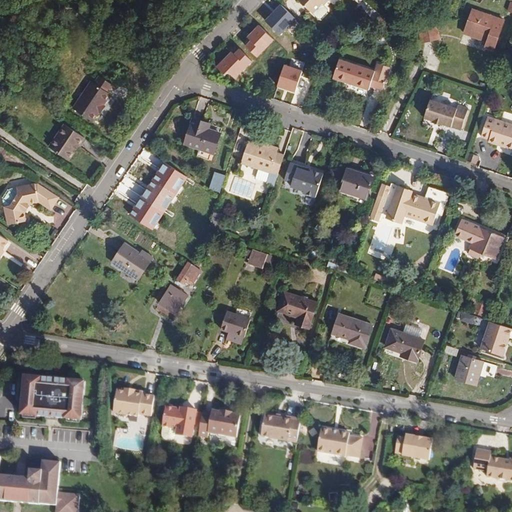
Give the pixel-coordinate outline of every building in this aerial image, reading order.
[(326,1),(327,0),(294,0),(315,21),(318,22),(325,15),(325,12),(322,9),(328,2),(326,1)] [(435,0),(425,0),(425,1),(433,8),(438,2),(435,0)] [(472,8),(464,31),(488,39),(486,44),(495,47),(504,19),(472,8)] [(260,59),(277,41),(260,25),(248,38),(252,42),(248,47),(260,59)] [(437,42),(434,25),(416,29),(420,46),(437,42)] [(384,39),(371,42),(372,49),(385,46),(384,39)] [(325,65),(331,48),(320,50),(316,62),(325,65)] [(232,52),(218,66),(234,82),(253,62),(241,50),(235,55),(232,52)] [(339,58),(333,77),(368,88),(370,84),(382,88),(385,75),(374,72),(375,69),(339,58)] [(304,72),(286,66),(279,88),(297,94),(304,72)] [(91,82),(73,109),(93,122),(98,113),(104,105),(111,95),(108,93),(113,86),(99,77),(94,84),(91,82)] [(429,98),(423,116),(433,119),(432,120),(442,124),(442,122),(460,128),(467,107),(458,104),(457,107),(429,98)] [(107,106),(104,105),(98,113),(101,115),(107,106)] [(511,123),(485,114),(479,134),(487,137),(486,139),(511,147),(511,123)] [(196,119),(188,145),(217,155),(223,134),(211,130),(213,125),(196,119)] [(65,124),(49,147),(69,160),(84,138),(65,124)] [(271,190),(281,158),(273,155),(274,154),(244,144),(238,165),(255,170),(252,180),(264,184),(263,187),(271,190)] [(466,155),(464,163),(472,166),(474,158),(466,155)] [(314,199),(321,176),(309,172),(308,174),(302,172),(303,170),(288,165),(282,182),(290,185),(289,188),(302,193),(301,195),(314,199)] [(347,168),(338,194),(348,197),(347,200),(362,205),(372,176),(347,168)] [(227,177),(215,173),(209,190),(221,194),(227,177)] [(52,210),(60,198),(39,183),(11,189),(11,190),(9,189),(4,197),(5,198),(4,199),(9,224),(27,221),(25,213),(32,203),(40,202),(52,210)] [(408,195),(387,188),(386,192),(384,197),(390,199),(392,194),(406,198),(407,196),(408,195)] [(437,218),(444,197),(427,192),(424,202),(407,196),(406,198),(392,194),(390,199),(384,197),(386,192),(379,190),(368,223),(376,225),(378,216),(384,218),(384,221),(389,226),(398,225),(400,218),(428,227),(432,216),(437,218)] [(154,198),(151,206),(176,215),(179,208),(170,205),(171,200),(162,196),(160,200),(154,198)] [(494,259),(501,237),(452,221),(447,236),(471,244),(468,251),(480,255),(494,259)] [(0,258),(11,242),(0,235),(0,261),(2,259),(0,258)] [(130,247),(117,267),(144,283),(156,264),(130,247)] [(478,261),(480,255),(468,251),(466,258),(478,261)] [(266,271),(270,258),(252,253),(248,265),(266,271)] [(188,263),(177,280),(188,287),(199,271),(188,263)] [(169,284),(154,307),(170,319),(186,295),(169,284)] [(281,293),(274,313),(294,319),(292,325),(305,329),(314,304),(281,293)] [(499,313),(486,309),(483,317),(497,322),(499,313)] [(224,314),(218,331),(225,334),(223,339),(225,340),(225,342),(238,346),(241,339),(247,321),(224,314)] [(335,315),(328,334),(346,340),(345,343),(361,348),(368,326),(335,315)] [(511,329),(491,323),(481,352),(505,359),(511,339),(511,329)] [(388,332),(382,348),(402,354),(401,357),(413,362),(420,342),(417,341),(420,333),(404,328),(401,336),(388,332)] [(447,346),(445,353),(457,357),(459,350),(447,346)] [(486,363),(462,356),(455,381),(479,387),(486,363)] [(73,420),(38,380),(25,379),(22,416),(45,418),(45,412),(53,413),(53,418),(73,420)] [(80,420),(83,383),(38,380),(73,420),(80,420)] [(149,416),(152,397),(140,394),(140,392),(131,390),(131,393),(123,391),(115,390),(111,412),(113,413),(116,416),(123,417),(126,415),(136,416),(137,414),(149,416)] [(190,438),(192,424),(198,425),(201,414),(194,413),(194,410),(185,409),(185,411),(178,410),(163,407),(160,426),(161,427),(159,435),(162,439),(169,440),(173,438),(173,435),(190,438)] [(234,437),(237,415),(230,414),(230,412),(219,411),(219,412),(210,411),(210,412),(201,411),(201,414),(198,425),(196,436),(206,438),(207,432),(234,437)] [(294,442),(298,419),(280,416),(280,418),(273,417),(262,415),(259,436),(294,442)] [(347,455),(351,436),(346,435),(347,432),(318,428),(314,451),(343,455),(347,455)] [(402,438),(395,437),(392,453),(400,454),(399,455),(426,459),(430,439),(402,435),(402,438)] [(356,457),(360,438),(351,436),(347,455),(356,457)] [(511,481),(511,460),(507,459),(506,460),(506,463),(502,462),(503,460),(485,456),(486,451),(472,449),(469,468),(483,470),(482,475),(491,477),(493,481),(501,483),(504,480),(511,481)] [(57,488),(60,463),(42,461),(41,471),(29,470),(29,478),(0,475),(0,500),(6,501),(6,497),(29,499),(28,503),(38,504),(39,503),(56,505),(54,511),(76,511),(79,494),(61,492),(61,489),(57,488)]
